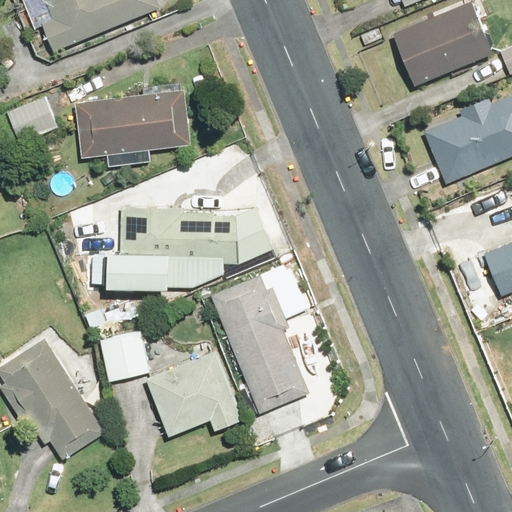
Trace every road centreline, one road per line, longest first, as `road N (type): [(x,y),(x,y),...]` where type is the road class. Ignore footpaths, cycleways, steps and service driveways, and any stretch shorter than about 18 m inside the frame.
road 1 (tertiary): [(265,0),(448,440)]
road 2 (residential): [(258,511),(448,440)]
